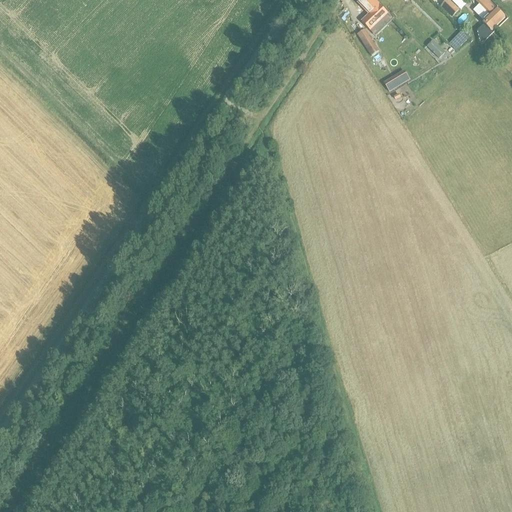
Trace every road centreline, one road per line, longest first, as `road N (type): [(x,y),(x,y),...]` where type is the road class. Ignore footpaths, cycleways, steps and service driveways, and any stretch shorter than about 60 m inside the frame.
road 1 (track): [(1,511),(344,0)]
road 2 (unclassified): [(0,432),(290,0)]
